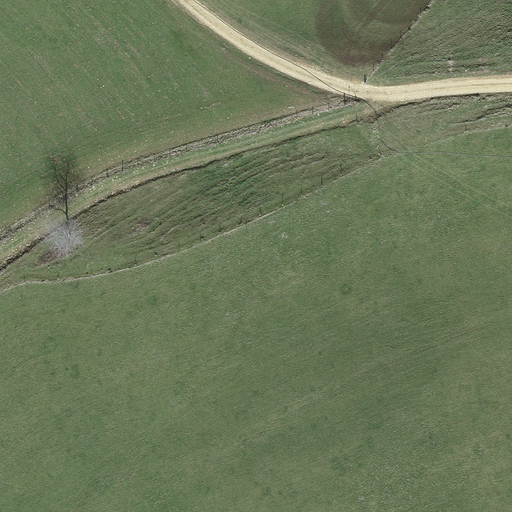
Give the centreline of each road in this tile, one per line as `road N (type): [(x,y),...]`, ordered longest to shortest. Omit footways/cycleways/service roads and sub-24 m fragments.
road 1 (track): [(391,93),(96,194),(0,263)]
road 2 (track): [(184,0),(292,70),(391,93)]
road 3 (track): [(511,83),(391,93)]
